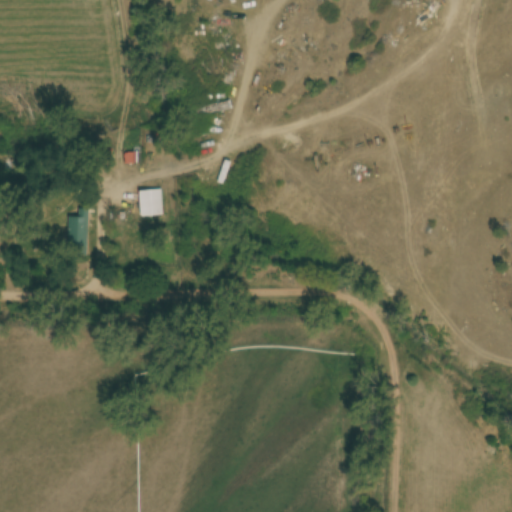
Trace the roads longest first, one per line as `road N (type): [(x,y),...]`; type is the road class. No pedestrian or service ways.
road 1 (residential): [(365,301),(0,299)]
road 2 (track): [(365,301),(383,388),(381,511)]
